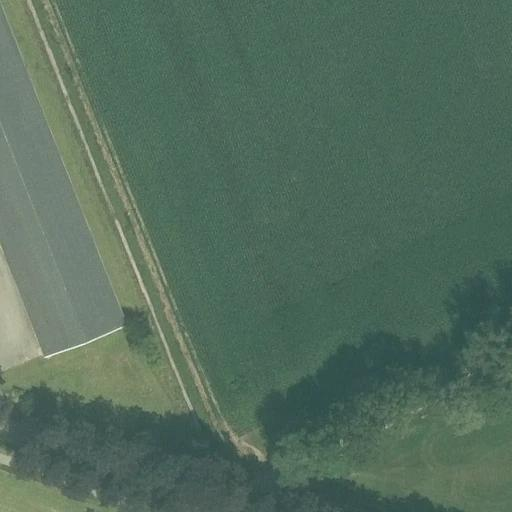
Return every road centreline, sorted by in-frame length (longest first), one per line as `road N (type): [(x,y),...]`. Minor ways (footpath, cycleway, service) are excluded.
road 1 (unknown): [(236,510),(511,367)]
road 2 (tertiary): [(0,428),(239,511)]
